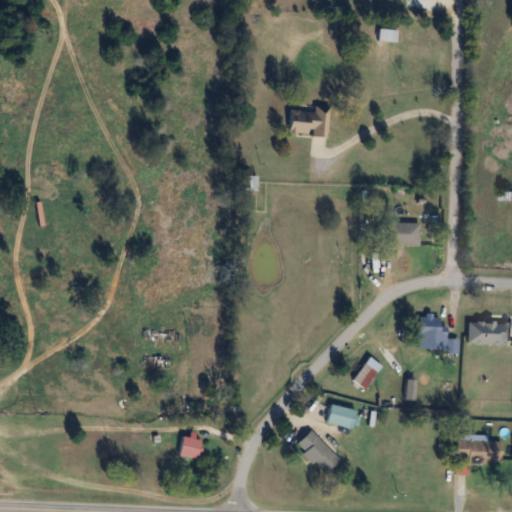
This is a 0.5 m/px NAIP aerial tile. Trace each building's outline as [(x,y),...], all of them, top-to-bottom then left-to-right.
[(377,42),(396,42),(396,31),(377,31),(377,42)] [(287,136),(327,138),(329,108),(313,107),(313,112),(288,111),(287,136)] [(243,176),(242,190),(254,190),(255,177),(243,176)] [(392,246),(419,246),(419,223),(392,223),(392,246)] [(445,327),(439,327),(439,317),(420,316),(419,344),(439,345),(439,336),(445,336),(445,327)] [(511,322),(466,322),(466,344),(511,344),(511,322)] [(364,390),(381,366),(368,357),(351,381),(364,390)] [(355,410),(329,405),(326,424),(351,429),(355,410)] [(338,459),(310,430),(294,445),(323,474),(338,459)] [(131,450),(145,450),(145,434),(131,434),(131,450)] [(501,463),(501,441),(455,441),(455,463),(501,463)]
